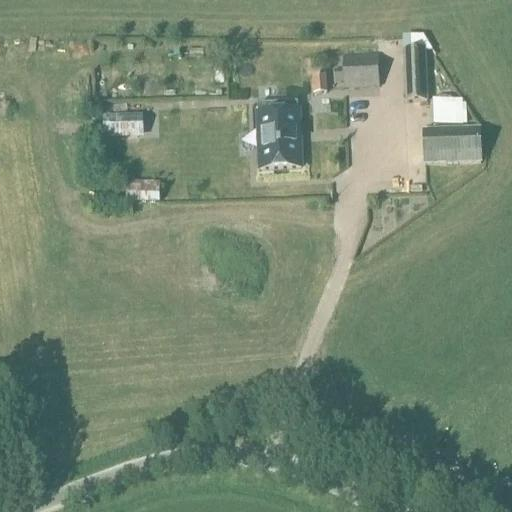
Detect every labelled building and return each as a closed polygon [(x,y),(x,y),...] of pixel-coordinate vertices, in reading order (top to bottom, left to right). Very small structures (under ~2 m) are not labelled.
[(427,103),(425,52),(405,53),(406,103),(427,103)] [(343,88),(378,87),(377,57),(342,58),(343,88)] [(314,94),(325,93),(324,77),(313,77),(314,94)] [(316,102),(317,157),(340,156),(339,141),(370,140),(369,101),(316,102)] [(436,126),(463,125),(462,101),(435,103),(436,126)] [(258,114),(255,114),(258,174),(303,172),(301,112),(298,112),(298,104),(257,106),(258,114)] [(105,138),(136,137),(135,116),(104,117),(105,138)] [(425,164),(480,162),(479,131),(424,133),(425,164)] [(310,173),(271,174),(272,191),(311,190),(310,173)] [(127,201),(158,201),(158,184),(127,184),(127,201)]
